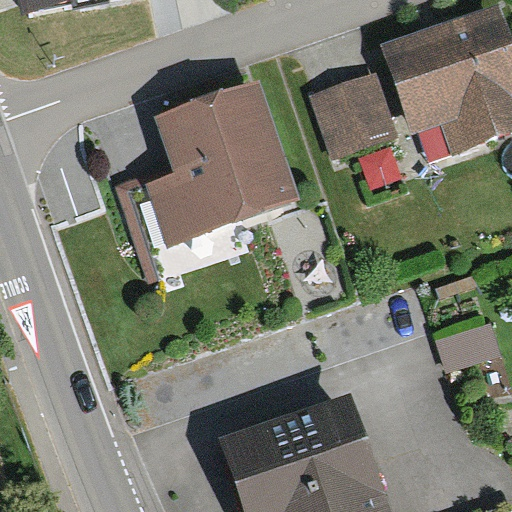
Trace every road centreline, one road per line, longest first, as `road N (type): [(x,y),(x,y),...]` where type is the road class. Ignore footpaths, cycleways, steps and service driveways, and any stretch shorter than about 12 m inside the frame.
road 1 (residential): [(0,128),(342,0)]
road 2 (tertiary): [(0,212),(104,511)]
